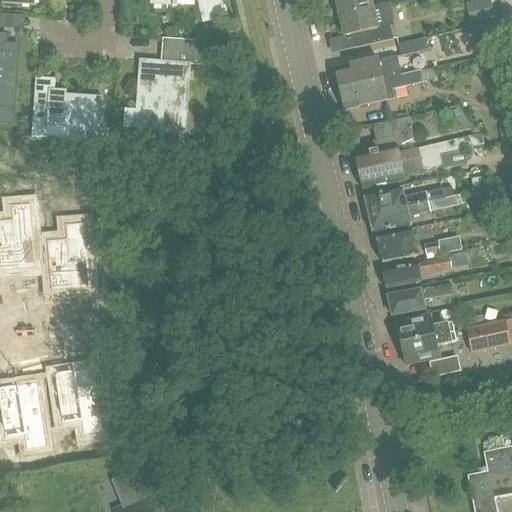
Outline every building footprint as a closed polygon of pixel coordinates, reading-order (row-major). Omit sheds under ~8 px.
[(150,0),(150,4),(171,6),(171,7),(176,7),(176,1),(174,1),(174,0),(197,0),(202,23),(224,19),(219,0),(150,0)] [(335,0),(339,15),(373,8),(370,0),(335,0)] [(492,0),(480,0),(484,21),(497,18),(492,0)] [(389,4),(373,8),(339,15),(344,37),(352,35),(355,49),(394,40),(391,26),(394,25),(389,4)] [(10,48),(10,43),(11,35),(0,34),(0,19),(0,15),(0,125),(12,126),(17,49),(10,48)] [(495,22),(471,28),(476,45),(499,39),(495,22)] [(209,27),(198,29),(200,40),(211,37),(209,27)] [(200,69),(204,69),(197,41),(162,39),(160,63),(140,61),(138,97),(145,98),(144,110),(123,109),(122,128),(159,130),(158,145),(177,147),(179,115),(184,115),(188,66),(200,67),(200,69)] [(425,39),(398,46),(401,57),(428,51),(425,39)] [(335,69),(340,90),(402,76),(397,57),(379,61),(379,59),(335,69)] [(485,60),(475,73),(488,83),(498,71),(485,60)] [(208,67),(205,67),(205,75),(217,75),(217,66),(208,67)] [(344,110),(387,101),(395,99),(392,90),(434,81),(432,70),(428,71),(428,70),(402,76),(340,90),(344,110)] [(36,78),(34,99),(31,138),(47,139),(48,123),(70,125),(69,150),(98,152),(102,98),(54,95),(55,80),(36,78)] [(507,124),(508,127),(509,127),(511,141),(511,105),(510,97),(498,100),(504,124),(507,124)] [(30,118),(18,117),(17,129),(30,130),(30,118)] [(421,160),(440,156),(471,149),(471,148),(484,145),(482,135),(418,149),(397,154),(396,146),(413,137),(409,117),(373,125),(376,140),(369,142),(370,152),(355,155),(359,173),(421,160)] [(440,156),(421,160),(359,173),(363,190),(404,181),(402,175),(442,166),(440,156)] [(365,198),(369,215),(452,198),(450,187),(403,197),(402,190),(365,198)] [(511,190),(498,194),(502,212),(511,209),(511,190)] [(369,215),(373,233),(410,225),(408,217),(460,206),(458,197),(452,198),(369,215)] [(11,221),(0,221),(0,273),(34,271),(36,270),(36,267),(31,204),(10,206),(11,221)] [(66,240),(46,241),(50,289),(50,293),(53,293),(88,290),(91,289),(91,286),(86,224),(64,225),(66,240)] [(377,242),(376,245),(377,251),(379,252),(382,264),(417,257),(412,234),(377,241),(377,242)] [(425,258),(440,255),(437,240),(422,243),(425,258)] [(461,254),(464,267),(470,265),(468,253),(461,254)] [(449,258),(382,272),(386,290),(421,282),(419,275),(451,268),(449,258)] [(451,285),(388,298),(392,317),(424,310),(423,301),(453,295),(451,285)] [(270,333),(274,319),(258,315),(254,328),(270,333)] [(481,315),(462,320),(465,330),(484,326),(481,315)] [(397,327),(395,328),(399,345),(450,334),(454,333),(452,325),(449,326),(433,329),(430,318),(396,325),(397,327)] [(511,345),(511,335),(509,322),(468,331),(473,354),(511,345)] [(450,334),(399,345),(402,362),(404,361),(404,364),(439,356),(437,345),(452,341),(456,341),(454,333),(450,334)] [(430,363),(433,377),(460,371),(457,357),(430,363)] [(94,369),(54,375),(54,379),(61,426),(81,423),(83,437),(104,434),(95,373),(94,369)] [(0,389),(0,408),(5,440),(24,437),(26,451),(47,448),(38,387),(37,383),(34,384),(0,389)] [(511,511),(511,447),(483,453),(487,473),(467,477),(474,511),(511,511)] [(171,511),(152,465),(130,474),(141,501),(125,507),(115,511),(114,511),(171,511)]
